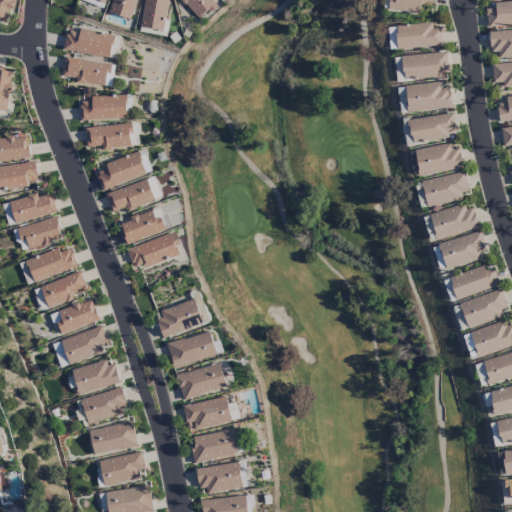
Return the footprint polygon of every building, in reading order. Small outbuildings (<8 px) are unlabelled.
[(8,8),(13,9),(14,0),(0,0),(0,21),(5,22),(8,8)] [(82,0),(82,2),(104,8),(106,0),(82,0)] [(130,20),(135,0),(112,0),(109,13),(130,20)] [(143,0),(141,28),(163,31),(166,0),(143,0)] [(180,0),(199,20),(216,3),(212,0),(180,0)] [(511,1),(494,3),(494,9),(486,9),(486,27),(511,25),(511,1)] [(442,46),(441,28),(431,28),(431,23),(396,25),(397,48),(442,46)] [(109,58),(113,35),(79,28),(78,33),(66,31),(63,50),(109,58)] [(511,57),(511,30),(489,31),(489,52),(497,52),(497,58),(511,57)] [(402,79),(447,76),(446,53),(401,55),(402,79)] [(110,88),(114,65),(64,57),(61,77),(75,79),(75,82),(110,88)] [(511,86),(511,62),(492,63),(493,87),(511,86)] [(0,110),(6,112),(11,71),(0,69),(0,110)] [(407,112),(451,108),(449,87),(441,88),(441,82),(404,85),(407,112)] [(79,102),(80,120),(126,118),(125,95),(90,97),(90,101),(79,102)] [(496,104),(499,122),(511,120),(511,95),(505,97),(506,102),(496,104)] [(456,135),(452,113),(408,120),(411,142),(456,135)] [(139,145),(137,123),(84,128),(86,149),(139,145)] [(511,147),(511,126),(500,128),(503,147),(511,146),(511,147)] [(0,161),(29,157),(26,136),(0,139),(0,161)] [(414,148),(418,175),(461,170),(459,148),(451,149),(450,144),(414,148)] [(151,171),(143,150),(137,152),(146,173),(151,171)] [(144,175),(137,153),(95,168),(102,190),(144,175)] [(37,181),(35,162),(0,166),(0,190),(27,187),(27,182),(37,181)] [(427,208),(462,199),(461,193),(468,191),(463,171),(420,182),(427,208)] [(152,199),(159,198),(154,177),(148,178),(152,199)] [(153,201),(145,179),(105,194),(112,213),(125,208),(126,211),(153,201)] [(9,201),(14,223),(56,212),(51,193),(37,197),(36,194),(9,201)] [(2,204),(7,226),(13,224),(8,203),(2,204)] [(470,203),(429,216),(437,240),(478,227),(470,203)] [(160,218),(154,220),(150,210),(118,224),(127,245),(165,229),(160,218)] [(16,228),(19,241),(26,240),(28,248),(61,240),(56,218),(16,228)] [(481,259),(478,251),(485,249),(480,231),(437,244),(445,269),(481,259)] [(144,266),(179,255),(175,246),(179,244),(175,232),(126,248),(133,268),(143,264),(144,266)] [(76,267),(70,248),(58,252),(57,248),(25,260),(33,282),(76,267)] [(493,267),(484,269),(483,266),(448,277),(456,300),(499,286),(493,267)] [(86,290),(80,272),(40,285),(47,308),(75,299),(73,294),(86,290)] [(500,310),(507,308),(501,289),(458,303),(467,329),(502,317),(500,310)] [(98,322),(92,300),(57,310),(60,321),(56,323),(59,333),(98,322)] [(154,315),(162,338),(203,323),(194,300),(154,315)] [(511,324),(506,327),(504,321),(469,332),(477,358),(511,346),(511,324)] [(101,345),(108,342),(100,325),(60,342),(69,366),(103,352),(101,345)] [(173,369),(216,356),(209,331),(165,344),(173,369)] [(67,366),(60,342),(52,344),(59,369),(67,366)] [(511,352),(482,361),(489,384),(511,377),(511,352)] [(78,395),(117,383),(109,358),(70,370),(78,395)] [(225,388),(219,363),(176,374),(182,399),(225,388)] [(478,386),(486,385),(483,363),(475,364),(478,386)] [(511,410),(511,386),(489,392),(494,415),(511,410)] [(87,424),(128,411),(120,387),(79,400),(87,424)] [(235,402),(227,404),(225,396),(182,406),(188,432),(239,420),(235,402)] [(511,442),(511,418),(490,423),(494,446),(511,442)] [(93,455),(137,446),(132,421),(88,431),(93,455)] [(191,436),(194,461),(236,456),(233,431),(191,436)] [(511,449),(503,450),(504,474),(511,473),(511,449)] [(103,487),(140,478),(138,470),(145,469),(141,452),(97,462),(103,487)] [(241,486),(236,462),(195,470),(199,494),(241,486)] [(105,492),(107,511),(142,511),(153,510),(149,486),(105,492)] [(201,511),(247,511),(245,495),(200,501),(201,511)]
